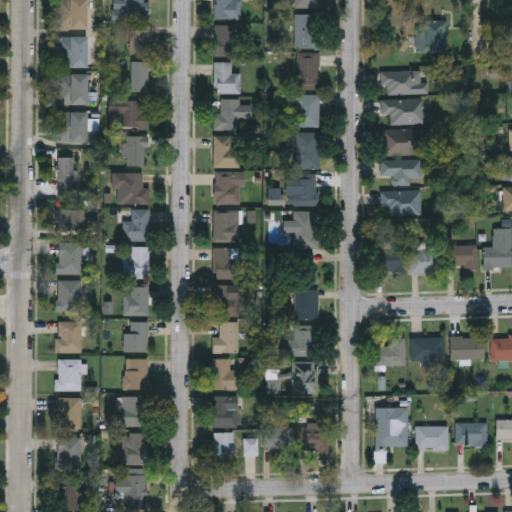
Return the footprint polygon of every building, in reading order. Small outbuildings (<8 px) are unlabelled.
[(56,29),(56,0),(86,0),(86,29),(56,29)] [(149,0),(149,16),(116,16),(116,0),(149,0)] [(240,0),(240,19),(215,19),(215,0),(240,0)] [(318,0),(318,8),(294,8),(294,0),(318,0)] [(319,48),(295,48),(295,14),(319,14),(319,48)] [(447,20),(447,52),(418,52),(418,20),(447,20)] [(148,25),(148,53),(130,54),(129,25),(148,25)] [(232,35),(240,35),(240,56),(215,56),(215,25),(232,25),(232,35)] [(86,36),(86,66),(56,66),(56,36),(86,36)] [(319,52),(319,88),(296,88),(296,52),(319,52)] [(149,91),(131,91),(131,61),(149,61),(149,91)] [(240,73),(240,93),(214,93),(214,62),(231,62),(231,73),(240,73)] [(382,70),(421,70),(421,81),(427,81),(427,93),(382,93),(382,70)] [(86,104),(56,104),(56,73),(86,73),(86,104)] [(319,126),(294,126),(294,94),(319,94),(319,126)] [(241,99),(241,104),(251,104),(251,118),(240,118),(240,129),(213,129),(213,113),(220,113),(220,99),(241,99)] [(390,124),(390,115),(381,115),(381,99),(422,99),(422,124),(390,124)] [(148,100),(148,128),(124,128),(124,100),(148,100)] [(86,111),(86,141),(57,141),(57,111),(86,111)] [(422,129),(422,154),(381,154),(381,129),(422,129)] [(319,168),(295,168),(295,132),(319,132),(319,168)] [(146,135),(146,165),(126,165),(126,135),(146,135)] [(213,167),(213,135),(231,135),(231,146),(241,146),(241,167),(213,167)] [(75,156),(75,192),(57,192),(57,156),(75,156)] [(382,159),(421,159),(421,177),(410,177),(410,184),(382,184),(382,159)] [(243,203),(214,203),(214,171),(243,171),(243,203)] [(149,203),(124,203),(124,172),(143,172),(143,187),(149,187),(149,203)] [(318,206),(293,205),(293,173),(318,174),(318,206)] [(383,190),(421,190),(421,214),(383,214),(383,190)] [(149,240),(123,240),(123,221),(132,221),(132,208),(149,208),(149,240)] [(73,209),(73,230),(58,230),(58,209),(73,209)] [(213,241),(213,211),(239,211),(239,241),(213,241)] [(317,211),(317,248),(293,248),(293,211),(317,211)] [(58,274),(58,242),(81,242),(81,274),(58,274)] [(483,269),(483,243),(511,243),(511,269),(483,269)] [(476,245),(476,270),(464,270),(464,265),(446,265),(446,245),(476,245)] [(132,246),(149,246),(149,277),(122,277),(122,257),(132,257),(132,246)] [(231,260),(238,260),(238,278),(214,278),(214,247),(231,247),(231,260)] [(404,249),(404,272),(376,272),(376,249),(404,249)] [(439,273),(410,273),(410,249),(439,249),(439,273)] [(316,283),(294,283),(294,252),(316,252),(316,283)] [(81,311),(56,311),(56,280),(81,280),(81,311)] [(123,295),(131,295),(131,284),(149,284),(149,315),(123,315),(123,295)] [(231,285),(231,296),(239,296),(239,316),(213,316),(213,285),(231,285)] [(318,320),(293,319),(294,289),(319,289),(318,320)] [(56,352),(56,321),(81,321),(81,352),(56,352)] [(124,333),(130,333),(130,322),(148,322),(148,352),(124,352),(124,333)] [(238,322),(238,353),(212,353),(212,337),(218,337),(218,322),(238,322)] [(289,325),(316,325),(316,355),(289,355),(289,325)] [(511,360),(491,360),(491,336),(511,336),(511,360)] [(411,362),(411,337),(445,337),(445,362),(411,362)] [(484,359),(450,359),(450,337),(484,337),(484,359)] [(387,345),(387,338),(405,338),(405,365),(374,365),(374,345),(387,345)] [(147,358),(147,389),(124,389),(124,358),(147,358)] [(56,390),(56,359),(81,359),(81,390),(56,390)] [(239,369),(238,390),(212,390),(212,359),(230,359),(230,369),(239,369)] [(316,393),(292,393),(292,361),(316,361),(316,393)] [(212,427),(212,396),(237,396),(237,427),(212,427)] [(149,426),(122,426),(122,397),(149,397),(149,426)] [(82,398),(82,428),(58,428),(58,398),(82,398)] [(375,407),(408,407),(408,447),(375,447),(375,407)] [(511,439),(496,439),(496,420),(511,420),(511,439)] [(487,446),(456,446),(456,423),(487,423),(487,446)] [(328,454),(303,454),(303,425),(328,425),(328,454)] [(448,449),(416,449),(416,426),(448,426),(448,449)] [(293,427),(293,449),(264,449),(264,427),(293,427)] [(234,432),(234,456),(213,456),(213,432),(234,432)] [(122,444),(130,444),(130,433),(147,433),(147,464),(122,464),(122,444)] [(59,468),(59,437),(81,437),(81,468),(59,468)] [(243,438),(259,438),(259,455),(243,455),(243,438)] [(147,475),(147,510),(125,510),(125,498),(117,498),(117,475),(147,475)] [(84,484),(84,511),(58,511),(58,484),(84,484)]
